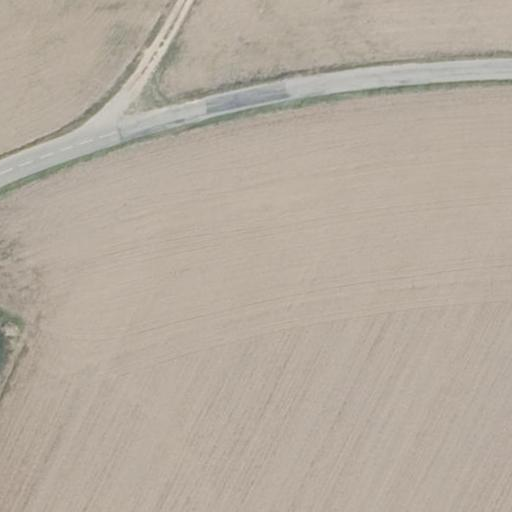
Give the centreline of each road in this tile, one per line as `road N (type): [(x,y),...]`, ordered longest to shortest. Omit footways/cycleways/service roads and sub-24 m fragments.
road 1 (tertiary): [(511,70),(358,80),(220,103),(0,174)]
road 2 (track): [(85,142),(163,43),(186,0)]
